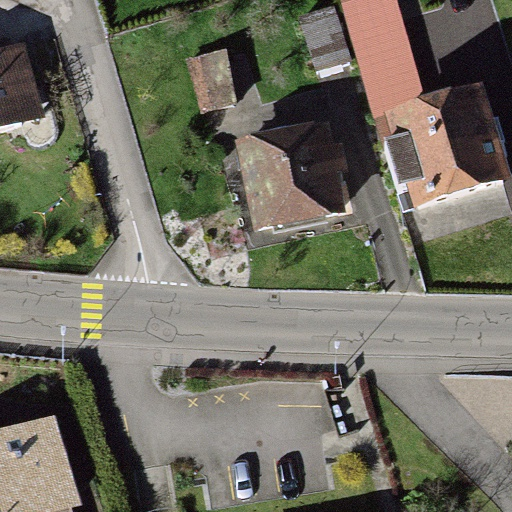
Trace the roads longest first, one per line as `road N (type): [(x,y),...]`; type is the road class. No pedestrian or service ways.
road 1 (secondary): [(511,327),(156,316)]
road 2 (residential): [(156,316),(69,0)]
road 3 (secondary): [(156,316),(0,307)]
